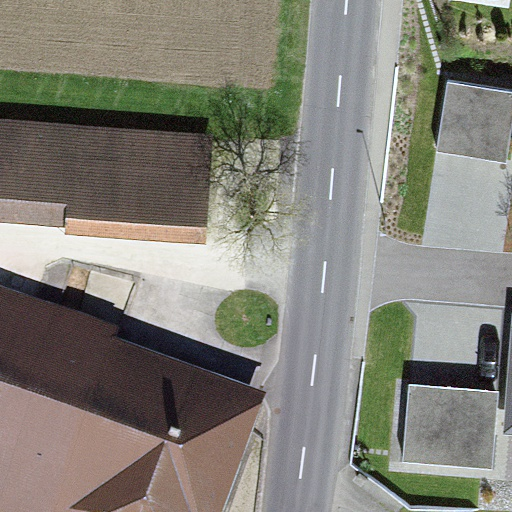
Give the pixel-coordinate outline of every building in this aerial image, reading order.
[(510,95),(444,85),(435,142),(501,153),(510,95)] [(0,126),(0,200),(197,209),(199,145),(82,140),(83,130),(0,126)] [(463,177),(419,171),(413,225),(456,231),(463,177)] [(511,313),(504,313),(498,393),(495,424),(511,425),(511,313)] [(0,511),(52,511),(55,506),(71,511),(184,511),(226,403),(0,316),(0,511)] [(498,393),(409,385),(402,457),(490,465),(495,424),(498,393)]
